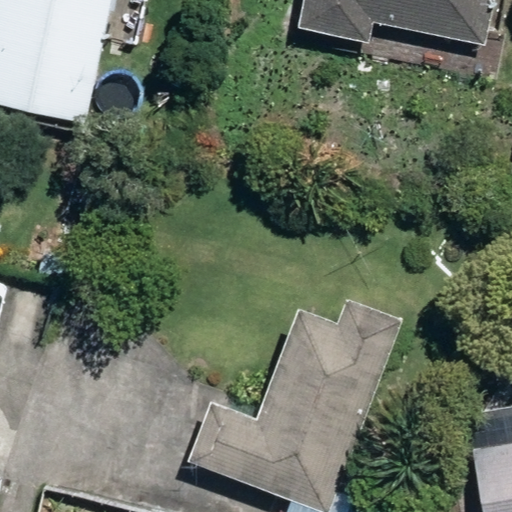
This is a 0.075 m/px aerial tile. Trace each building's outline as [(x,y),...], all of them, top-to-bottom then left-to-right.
[(0,0),(0,99),(78,115),(100,0),(0,0)] [(362,12),(477,34),(483,0),(292,0),(289,18),(359,31),(362,12)] [(58,356),(97,369),(117,303),(78,290),(58,356)] [(275,511),(416,511),(426,478),(342,450),(389,309),(333,290),(325,312),(284,298),(248,408),(199,393),(179,456),(283,490),(275,511)] [(511,511),(511,430),(464,440),(477,511),(511,511)]
